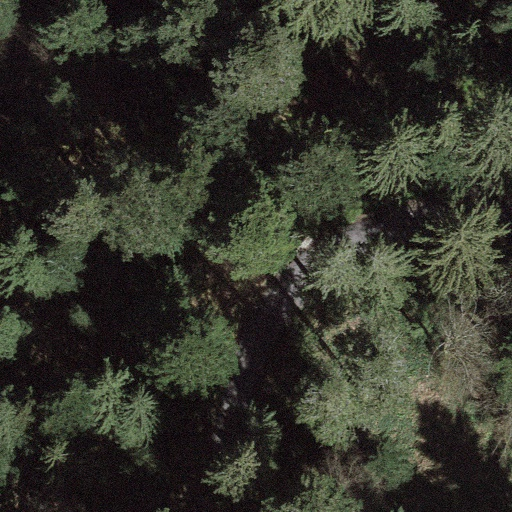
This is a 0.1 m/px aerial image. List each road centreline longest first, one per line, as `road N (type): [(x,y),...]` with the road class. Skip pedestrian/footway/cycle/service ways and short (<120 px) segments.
road 1 (track): [(511,211),(417,208),(324,250),(290,283),(263,351),(221,511)]
road 2 (track): [(290,283),(52,0)]
